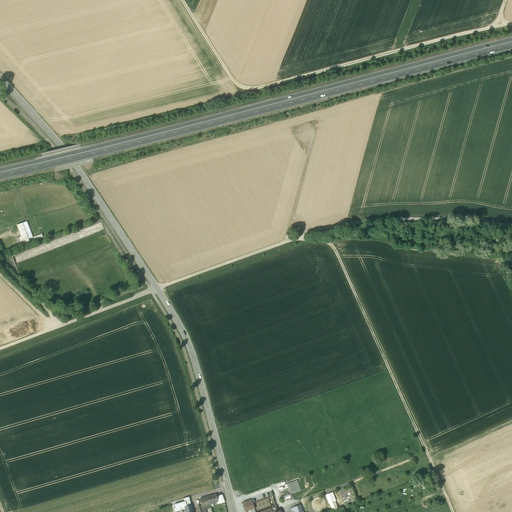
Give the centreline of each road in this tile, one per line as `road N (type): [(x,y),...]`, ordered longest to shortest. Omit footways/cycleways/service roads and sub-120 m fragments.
road 1 (trunk): [(511,43),(0,174)]
road 2 (tertiary): [(234,511),(182,331),(71,160),(0,79)]
road 3 (track): [(511,25),(241,93),(180,0)]
road 4 (track): [(294,239),(335,250),(452,511)]
road 5 (track): [(284,242),(359,222),(468,218),(511,226)]
road 6 (track): [(0,349),(215,267)]
road 7 (track): [(304,129),(311,147),(284,242),(215,267)]
